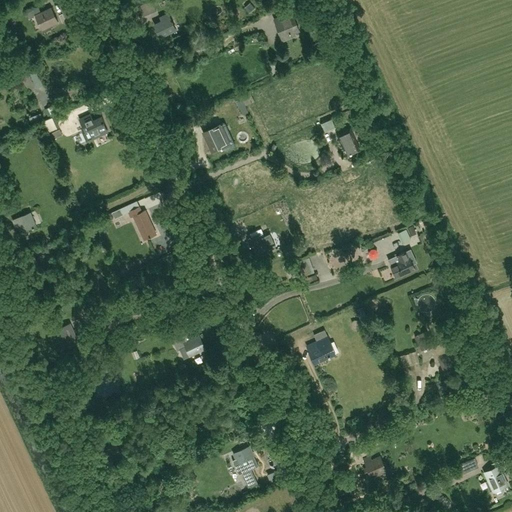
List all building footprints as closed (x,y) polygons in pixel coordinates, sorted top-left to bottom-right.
[(250,1),(245,6),(249,11),(255,6),(250,1)] [(36,16),(42,29),(58,22),(51,8),(41,13),(38,8),(28,13),(30,19),(36,16)] [(292,12),(274,19),(283,41),(293,37),(291,33),(299,30),(292,12)] [(161,21),(154,25),(160,37),(176,30),(168,13),(159,17),(161,21)] [(329,42),(318,47),(321,53),(325,51),(325,50),(331,47),(329,42)] [(285,58),(274,62),(277,70),(288,65),(285,58)] [(18,76),(33,70),(30,63),(15,70),(18,76)] [(238,109),(254,101),(249,89),(233,97),(238,109)] [(49,133),(59,128),(54,116),(60,113),(56,104),(45,109),(49,118),(44,120),(49,133)] [(31,123),(43,118),(40,112),(28,117),(31,123)] [(90,115),(79,120),(86,132),(89,130),(92,137),(107,130),(104,123),(105,123),(102,117),(93,121),(90,115)] [(325,132),(335,128),(331,118),(321,123),(325,132)] [(229,143),(220,122),(202,131),(211,151),(221,147),(229,143)] [(73,138),(82,136),(80,128),(71,130),(73,138)] [(338,135),(347,156),(359,151),(350,130),(338,135)] [(134,217),(144,239),(155,234),(145,210),(142,212),(139,205),(138,206),(136,202),(120,208),(122,214),(128,211),(131,218),(134,217)] [(28,234),(26,230),(37,226),(31,212),(12,220),(15,227),(17,226),(20,232),(18,233),(20,238),(28,234)] [(397,232),(402,243),(411,239),(406,228),(397,232)] [(272,246),(274,245),(269,234),(261,238),(260,235),(251,239),(256,251),(265,247),(266,251),(273,248),(272,246)] [(296,244),(283,250),(287,258),(299,252),(296,244)] [(391,265),(396,278),(415,269),(407,251),(399,255),(401,260),(391,265)] [(70,324),(53,331),(56,337),(57,336),(62,349),(78,342),(70,324)] [(111,336),(116,345),(128,339),(123,330),(111,336)] [(420,333),(414,336),(421,350),(428,347),(420,333)] [(206,351),(199,335),(187,341),(184,336),(173,341),(177,351),(180,350),(183,357),(200,350),(202,353),(206,351)] [(442,341),(447,352),(443,354),(443,355),(438,358),(445,372),(453,368),(454,370),(458,372),(464,369),(465,365),(460,355),(457,357),(453,349),(452,346),(456,344),(455,343),(458,342),(454,335),(442,341)] [(327,336),(306,345),(314,363),(335,353),(327,336)] [(116,442),(103,448),(99,438),(88,442),(90,449),(85,451),(86,455),(91,453),(92,458),(99,455),(104,464),(122,456),(116,442)] [(502,455),(511,450),(511,449),(509,444),(499,449),(502,455)] [(234,453),(236,459),(233,460),(239,475),(258,466),(249,446),(234,453)] [(470,470),(486,463),(482,454),(466,461),(470,470)] [(369,458),(364,460),(372,477),(385,471),(379,457),(371,461),(369,458)] [(501,459),(491,464),(493,468),(485,472),(488,480),(486,482),(491,491),(493,490),(493,491),(507,485),(501,471),(505,469),(501,459)] [(165,467),(159,470),(164,482),(170,480),(165,467)] [(191,507),(201,503),(200,499),(190,502),(191,507)]
